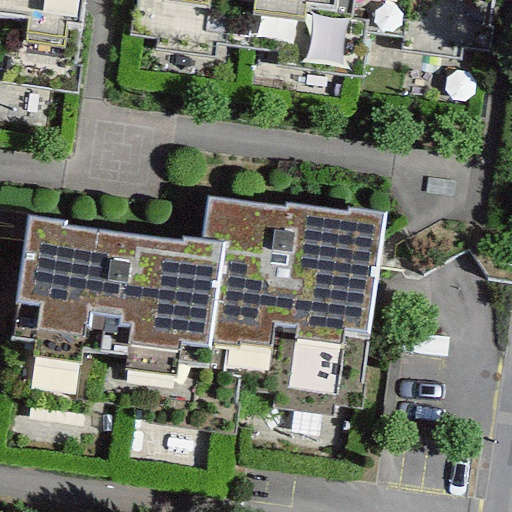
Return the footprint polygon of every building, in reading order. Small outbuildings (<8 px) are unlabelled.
[(0,0),(0,70),(75,82),(88,0),(0,0)] [(135,0),(124,81),(329,110),(344,0),(135,0)] [(502,0),(344,0),(329,110),(484,131),(502,0)] [(389,249),(206,225),(200,272),(223,275),(210,372),(370,393),(389,249)] [(200,272),(26,249),(9,378),(206,404),(210,372),(223,275),(200,272)]
